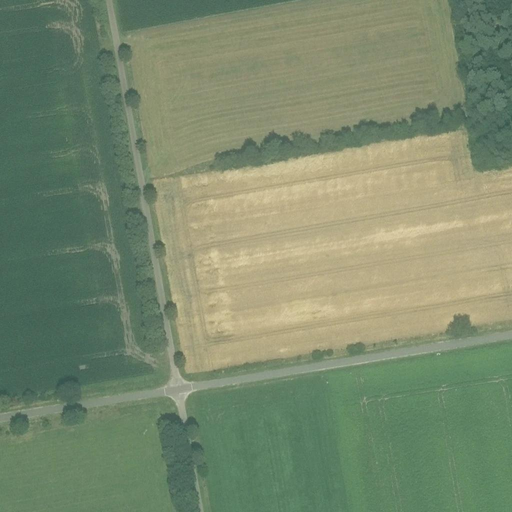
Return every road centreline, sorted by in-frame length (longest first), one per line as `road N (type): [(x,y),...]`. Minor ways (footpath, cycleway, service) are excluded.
road 1 (residential): [(107,0),(176,391)]
road 2 (residential): [(176,391),(511,335)]
road 3 (residential): [(0,420),(176,391)]
road 4 (residential): [(176,391),(198,511)]
